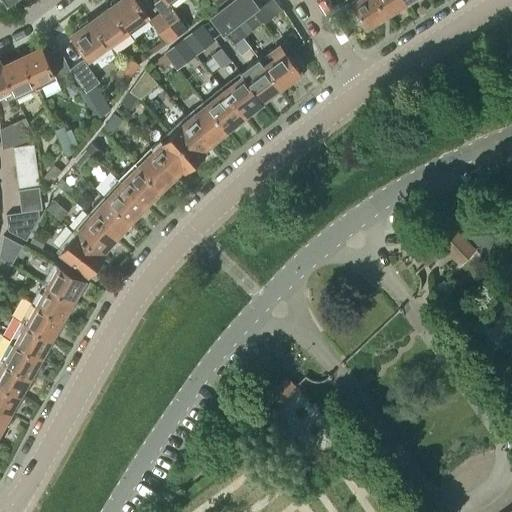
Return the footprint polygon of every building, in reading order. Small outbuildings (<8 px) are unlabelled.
[(111,3),(109,5),(127,29),(146,15),(135,0),(110,0),(109,1),(111,3)] [(167,0),(151,0),(159,11),(169,4),(167,0)] [(225,32),(235,25),(258,8),(251,0),(231,0),(209,17),(222,35),(225,32)] [(273,0),(267,0),(258,8),(235,25),(242,35),(262,21),(263,22),(280,9),(273,0)] [(377,0),(352,0),(351,1),(367,26),(387,14),(377,0)] [(404,0),(377,0),(387,14),(406,2),(404,0)] [(169,4),(159,11),(177,34),(187,27),(169,4)] [(109,5),(90,18),(107,43),(127,29),(109,5)] [(177,34),(159,11),(149,18),(166,42),(177,34)] [(107,43),(90,18),(87,20),(86,18),(77,24),(79,26),(69,33),(87,58),(107,43)] [(182,38),(196,55),(214,41),(201,23),(182,38)] [(235,25),(225,32),(233,43),(242,35),(235,25)] [(182,38),(164,51),(178,68),(196,55),(182,38)] [(269,50),(259,57),(280,86),(299,72),(278,43),(269,50)] [(40,45),(20,54),(35,86),(70,70),(68,67),(58,46),(44,53),(40,45)] [(0,62),(0,63),(15,96),(35,86),(20,54),(1,63),(0,62)] [(127,55),(121,63),(131,70),(137,62),(127,55)] [(259,57),(239,72),(261,100),(280,86),(259,57)] [(82,58),(68,67),(70,70),(85,90),(98,81),(82,58)] [(0,93),(11,88),(14,96),(15,96),(0,63),(0,93)] [(131,70),(121,63),(115,72),(125,79),(131,70)] [(239,72),(221,86),(243,115),(261,100),(239,72)] [(221,86),(203,100),(226,128),(243,115),(221,86)] [(203,100),(185,114),(209,142),(215,136),(218,139),(226,132),(224,130),(226,128),(203,100)] [(185,114),(168,130),(195,159),(204,151),(201,148),(209,142),(185,114)] [(10,123),(0,126),(0,129),(2,147),(18,142),(10,123)] [(168,130),(151,145),(176,172),(183,166),(185,168),(195,159),(168,130)] [(12,145),(14,155),(34,152),(33,142),(12,145)] [(151,145),(135,162),(160,188),(161,186),(164,188),(171,181),(169,179),(176,172),(151,145)] [(75,161),(83,167),(93,154),(85,148),(75,161)] [(14,155),(15,167),(36,163),(34,152),(14,155)] [(135,162),(118,178),(145,203),(160,188),(135,162)] [(15,167),(17,177),(37,175),(36,163),(15,167)] [(17,177),(18,188),(39,185),(37,175),(17,177)] [(118,178),(103,195),(130,219),(145,203),(118,178)] [(18,188),(19,199),(40,196),(39,185),(18,188)] [(103,195),(88,212),(115,236),(130,219),(103,195)] [(40,196),(19,199),(21,210),(42,207),(40,196)] [(47,208),(61,220),(69,210),(55,199),(47,208)] [(462,208),(461,210),(450,219),(484,256),(487,253),(498,243),(497,242),(464,207),(462,208)] [(9,229),(26,239),(40,215),(39,208),(7,213),(9,229)] [(88,212),(73,230),(102,254),(111,244),(108,243),(115,236),(88,212)] [(433,232),(434,234),(415,251),(425,263),(445,244),(458,258),(471,245),(447,219),(433,232)] [(102,254),(73,230),(58,248),(88,272),(102,254)] [(2,245),(0,252),(0,257),(12,265),(18,254),(2,245)] [(0,257),(0,276),(4,279),(12,265),(0,257)] [(54,262),(43,282),(55,289),(73,299),(79,289),(84,279),(54,262)] [(39,289),(32,301),(63,318),(73,299),(55,289),(43,282),(39,289)] [(32,301),(21,320),(52,337),(63,318),(32,301)] [(21,320),(11,339),(41,356),(52,337),(21,320)] [(11,339),(0,358),(30,376),(41,356),(11,339)] [(0,358),(0,383),(20,394),(30,376),(0,358)] [(248,408),(272,435),(285,422),(272,408),(294,387),(284,376),(262,397),(260,395),(248,408)] [(0,383),(0,408),(9,414),(20,394),(0,383)] [(0,408),(0,429),(9,414),(0,408)]
